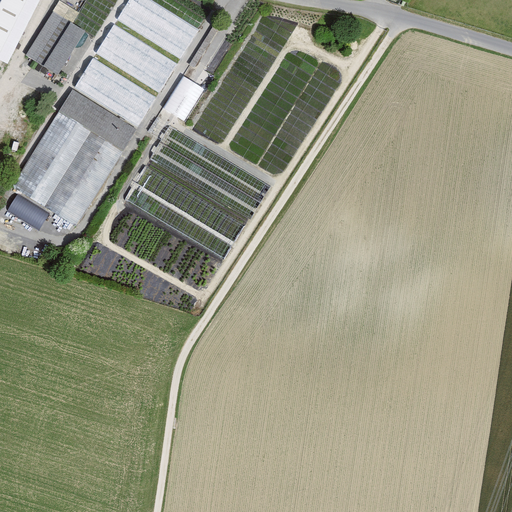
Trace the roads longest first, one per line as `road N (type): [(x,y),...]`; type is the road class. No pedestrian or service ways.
road 1 (track): [(159,511),(183,341),(407,15)]
road 2 (unclassified): [(511,47),(407,15),(314,0)]
